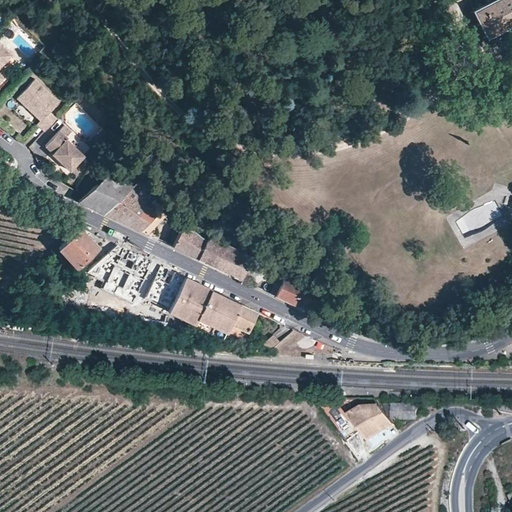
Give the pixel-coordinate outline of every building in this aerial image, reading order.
[(486,39),(493,35),(496,40),(501,42),(511,36),(511,0),(491,0),(471,10),(486,39)] [(0,44),(0,80),(4,77),(0,73),(0,66),(11,55),(0,44)] [(58,101),(34,78),(16,97),(27,107),(32,108),(36,112),(34,114),(40,120),(36,123),(44,131),(56,118),(49,111),(58,101)] [(83,155),(66,138),(66,137),(59,130),(45,145),(52,152),(51,153),(69,170),(83,155)] [(107,174),(77,202),(103,215),(132,186),(107,174)] [(163,207),(140,180),(132,186),(147,205),(127,226),(138,231),(155,214),(163,207)] [(147,205),(132,186),(103,215),(127,226),(147,205)] [(138,231),(146,235),(161,220),(155,214),(138,231)] [(205,242),(183,224),(172,247),(196,259),(205,242)] [(98,247),(79,227),(58,247),(76,267),(98,247)] [(211,237),(205,242),(196,259),(240,279),(242,277),(245,270),(251,256),(211,237)] [(133,295),(149,262),(148,259),(115,244),(85,272),(133,295)] [(263,262),(251,256),(245,270),(255,275),(257,275),(263,262)] [(228,296),(162,265),(159,266),(144,300),(153,303),(157,294),(164,297),(160,306),(194,324),(197,319),(226,332),(230,323),(240,302),(228,296)] [(245,270),(242,277),(252,282),(255,275),(245,270)] [(276,296),(285,278),(286,275),(281,273),(271,294),(276,296)] [(285,278),(276,296),(300,307),(305,296),(316,301),(319,293),(285,278)] [(26,290),(19,284),(8,293),(15,300),(26,290)] [(257,311),(240,302),(230,323),(247,331),(257,311)] [(197,319),(194,324),(193,325),(222,339),(226,332),(197,319)] [(243,340),(247,331),(230,323),(226,332),(243,340)] [(270,349),(279,341),(273,335),(258,348),(270,349)] [(391,400),(391,416),(415,417),(415,401),(391,400)] [(347,412),(353,408),(350,402),(339,401),(338,403),(342,405),(347,412)] [(394,424),(380,403),(360,404),(353,408),(347,412),(363,431),(369,440),(394,424)] [(369,440),(363,431),(358,435),(363,443),(369,440)]
